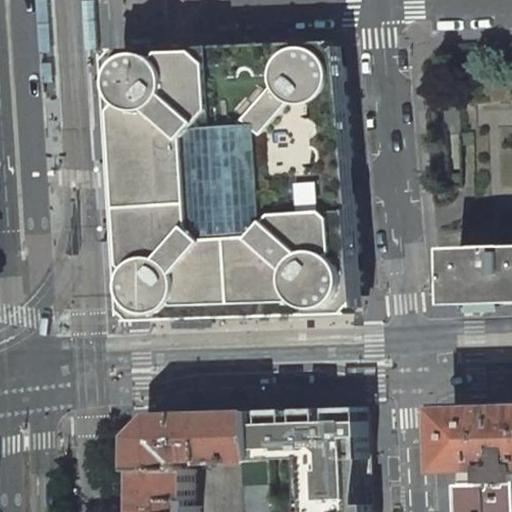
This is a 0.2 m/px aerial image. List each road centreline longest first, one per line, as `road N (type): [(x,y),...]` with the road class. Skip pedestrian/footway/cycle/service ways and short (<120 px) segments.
road 1 (secondary): [(45,399),(25,0)]
road 2 (residential): [(409,381),(385,9)]
road 3 (secondary): [(45,399),(217,380),(409,381)]
road 4 (residential): [(165,15),(385,9)]
road 5 (residential): [(415,511),(409,381)]
road 6 (residential): [(385,9),(511,5)]
